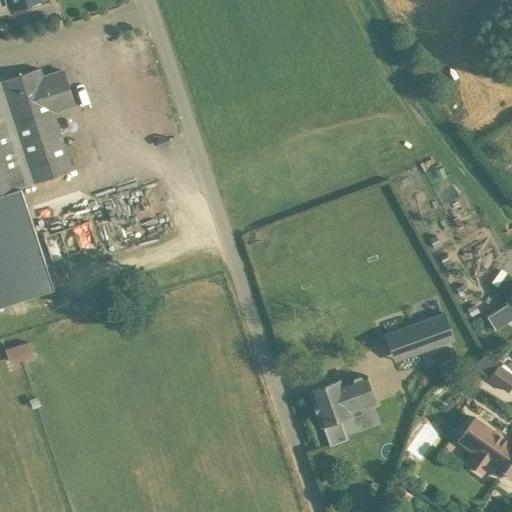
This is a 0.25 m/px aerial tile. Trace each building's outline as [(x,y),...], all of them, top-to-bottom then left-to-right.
[(0,0),(0,12),(11,9),(37,0),(0,0)] [(0,305),(53,288),(21,187),(73,170),(53,111),(74,104),(63,70),(42,76),(39,68),(0,80),(0,305)] [(435,233),(427,238),(432,247),(440,243),(435,233)] [(445,250),(438,254),(444,266),(452,262),(445,250)] [(511,276),(507,273),(497,288),(508,296),(511,290),(511,276)] [(461,295),(467,291),(463,284),(457,288),(461,295)] [(475,304),(468,308),(472,315),(479,311),(475,304)] [(436,307),(396,321),(406,347),(446,333),(436,307)] [(506,323),(498,309),(488,316),(496,329),(506,323)] [(28,339),(5,348),(10,361),(33,352),(28,339)] [(479,370),(490,377),(499,364),(500,362),(490,354),(479,370)] [(511,385),(511,373),(499,364),(490,377),(509,391),(511,385)] [(341,384),(339,380),(310,390),(322,425),(323,425),(330,445),(347,439),(340,420),(352,415),(350,411),(375,401),(365,375),(341,384)] [(482,472),(490,463),(511,478),(511,434),(509,439),(475,415),(457,440),(474,452),(467,461),(482,472)] [(392,483),(385,494),(388,496),(381,507),(387,511),(400,511),(411,496),(392,483)]
